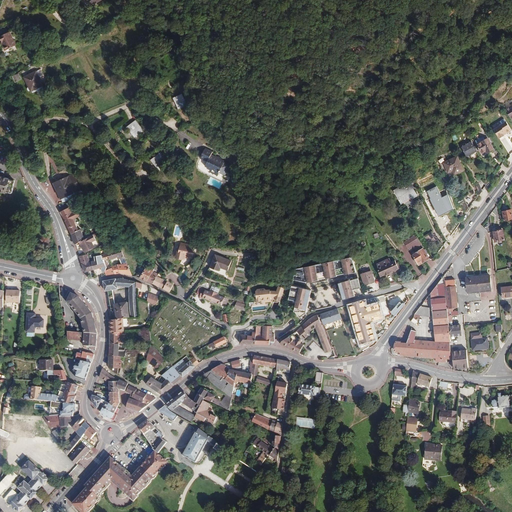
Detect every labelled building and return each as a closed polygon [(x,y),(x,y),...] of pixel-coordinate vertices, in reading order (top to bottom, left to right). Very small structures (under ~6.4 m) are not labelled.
[(162,16),(151,21),(155,31),(167,26),(162,16)] [(9,32),(0,36),(0,38),(2,42),(1,43),(5,51),(16,46),(9,32)] [(43,85),(39,77),(36,71),(24,77),(28,86),(28,87),(28,88),(28,89),(28,90),(29,91),(30,92),(31,91),(32,91),(42,86),(43,85)] [(21,79),(18,73),(12,76),(15,82),(21,79)] [(182,94),(173,98),(179,109),(187,105),(182,94)] [(135,121),(127,127),(135,137),(143,131),(135,121)] [(511,133),(511,131),(511,130),(508,123),(495,131),(501,141),(505,138),(505,137),(504,136),(507,134),(508,135),(511,133)] [(483,137),(474,142),(481,154),(485,151),(487,153),(493,149),(487,139),(485,140),(483,137)] [(477,151),(471,141),(461,147),(466,157),(477,151)] [(205,148),(200,158),(207,162),(205,166),(211,169),(209,171),(218,176),(220,172),(225,175),(231,165),(211,155),(212,152),(205,148)] [(161,152),(151,160),(158,170),(163,166),(162,164),(164,162),(161,158),(163,156),(161,152)] [(457,156),(443,163),(448,173),(452,171),(454,175),(463,170),(457,156)] [(488,182),(492,177),(489,172),(481,179),(486,185),(488,182)] [(81,189),(74,173),(54,182),(63,202),(76,197),(75,192),(81,189)] [(12,193),(15,181),(10,180),(10,179),(0,176),(0,191),(6,193),(7,192),(12,193)] [(398,188),(393,191),(401,203),(411,197),(412,199),(417,195),(413,188),(414,188),(411,183),(399,190),(398,188)] [(439,193),(437,187),(426,192),(439,217),(455,210),(446,190),(439,193)] [(181,188),(172,194),(175,200),(184,194),(181,188)] [(464,198),(457,204),(465,213),(469,208),(464,198)] [(73,219),(82,215),(79,209),(72,212),(69,208),(60,212),(63,216),(66,222),(71,234),(75,244),(79,242),(85,240),(81,230),(78,231),(73,219)] [(511,212),(511,209),(502,212),(504,221),(511,218),(511,212)] [(95,224),(90,216),(85,219),(90,227),(95,224)] [(505,240),(503,229),(493,232),(495,242),(505,240)] [(426,236),(430,244),(437,240),(432,233),(426,236)] [(412,255),(419,265),(429,259),(414,236),(404,242),(408,249),(412,246),(417,252),(412,255)] [(94,246),(89,237),(88,238),(85,240),(79,242),(84,252),(94,246)] [(195,246),(181,243),(179,250),(177,249),(175,258),(182,260),(185,258),(192,259),(195,246)] [(126,262),(120,248),(101,254),(103,258),(103,260),(109,259),(110,260),(117,257),(117,259),(118,259),(121,264),(117,264),(117,265),(112,266),(113,268),(105,271),(106,275),(120,273),(132,276),(126,262)] [(94,270),(91,262),(90,262),(87,253),(79,256),(83,266),(85,272),(94,270)] [(253,267),(254,254),(245,253),(244,266),(253,267)] [(231,261),(215,255),(210,267),(219,271),(221,268),(227,271),(231,261)] [(328,278),(356,272),(352,257),(294,271),(292,281),(305,284),(328,278)] [(103,260),(103,258),(91,262),(94,270),(106,267),(105,264),(104,261),(103,260)] [(381,277),(399,269),(396,263),(395,260),(391,262),(389,258),(376,264),(381,277)] [(147,281),(153,271),(150,270),(146,268),(140,278),(147,281)] [(152,284),(157,276),(158,274),(153,271),(147,281),(152,284)] [(361,274),(364,284),(374,281),(371,271),(361,274)] [(491,291),(490,275),(478,276),(480,293),(491,291)] [(159,287),(162,279),(157,276),(152,284),(159,287)] [(450,359),(449,325),(444,276),(428,296),(431,297),(432,307),(434,326),(434,329),(426,329),(426,341),(415,340),(416,332),(411,330),(407,343),(401,342),(401,341),(396,341),(395,352),(400,353),(400,355),(405,356),(418,357),(436,358),(435,361),(438,362),(438,366),(452,370),(451,362),(446,361),(446,359),(450,359)] [(480,293),(478,276),(466,277),(468,294),(480,293)] [(137,287),(136,282),(120,278),(104,281),(105,291),(108,291),(113,290),(118,289),(118,287),(129,287),(130,317),(137,317),(137,287)] [(356,290),(353,280),(352,278),(338,281),(341,292),(343,300),(355,297),(353,291),(356,290)] [(169,292),(173,284),(167,281),(167,282),(162,279),(159,287),(169,292)] [(361,288),(358,279),(353,280),(356,290),(361,288)] [(446,286),(449,322),(452,321),(451,316),(458,315),(454,280),(445,280),(446,286)] [(210,292),(199,288),(197,294),(200,295),(199,298),(203,299),(203,298),(222,305),(222,303),(226,304),(229,299),(217,294),(219,288),(212,285),(210,292)] [(511,296),(511,286),(501,287),(502,298),(511,296)] [(280,301),(284,289),(278,287),(277,292),(270,291),(266,292),(266,290),(264,289),(261,290),(260,291),(260,293),(256,293),(257,303),(262,302),(262,301),(267,300),(267,298),(271,298),(275,298),(274,299),(275,300),(279,301),(280,301)] [(308,302),(311,292),(291,287),(287,307),(292,308),(297,314),(306,315),(308,302)] [(7,290),(7,302),(20,303),(20,291),(7,290)] [(115,304),(113,290),(108,291),(113,319),(117,319),(115,304)] [(93,313),(80,297),(71,292),(67,300),(82,318),(86,333),(98,333),(93,313)] [(156,306),(159,298),(149,293),(147,302),(156,306)] [(384,295),(364,301),(366,307),(379,303),(382,316),(389,314),(384,295)] [(245,311),(247,303),(242,301),(243,301),(238,299),(235,308),(245,311)] [(364,301),(347,306),(359,346),(377,341),(372,323),(383,320),(382,316),(379,303),(366,307),(364,301)] [(128,318),(126,303),(115,304),(117,319),(123,318),(128,318)] [(429,317),(429,308),(420,307),(415,314),(429,317)] [(342,320),(338,308),(321,314),(320,314),(324,325),(342,320)] [(27,313),(26,332),(34,332),(35,326),(43,327),(44,319),(35,319),(35,313),(27,313)] [(322,327),(317,315),(313,316),(309,319),(299,329),(296,331),(298,334),(300,335),(304,339),(308,336),(307,334),(309,333),(315,328),(325,353),(332,351),(322,327)] [(124,332),(123,318),(117,319),(113,319),(110,320),(110,332),(124,332)] [(290,331),(298,324),(292,318),(287,323),(289,326),(284,330),(287,333),(290,331)] [(460,325),(450,326),(451,336),(461,335),(460,325)] [(255,344),(256,326),(251,326),(248,328),(246,329),(244,330),(244,335),(241,335),(240,344),(255,344)] [(275,340),(274,334),(272,334),(272,326),(262,326),(262,333),(260,333),(260,326),(256,326),(255,344),(270,345),(273,344),(275,342),(275,340)] [(151,340),(149,330),(138,331),(139,338),(143,338),(143,341),(151,340)] [(97,347),(98,338),(98,333),(86,333),(69,331),(68,339),(84,341),(84,346),(86,346),(85,347),(90,348),(90,349),(96,349),(97,347)] [(125,340),(125,332),(124,332),(110,332),(110,343),(119,343),(123,343),(123,340),(125,340)] [(482,332),(471,333),(473,350),(488,348),(487,338),(482,339),(482,332)] [(304,345),(301,343),(301,342),(302,341),(301,340),(301,339),(300,339),(297,338),(295,336),(292,334),(282,341),(280,344),(299,354),(304,345)] [(210,350),(226,342),(224,337),(208,345),(209,347),(210,350)] [(119,350),(119,343),(110,343),(110,356),(120,356),(125,356),(126,350),(119,350)] [(157,369),(165,359),(152,345),(149,350),(146,360),(149,363),(157,369)] [(468,367),(466,350),(452,351),(453,369),(468,367)] [(92,364),(94,356),(82,353),(81,355),(77,354),(76,361),(81,362),(92,364)] [(122,368),(122,360),(121,360),(120,356),(110,356),(109,369),(117,374),(118,368),(122,368)] [(183,377),(195,366),(190,361),(186,356),(172,366),(183,377)] [(252,375),(255,356),(252,357),(250,366),(250,370),(250,374),(243,373),(243,383),(251,385),(252,378),(252,375)] [(277,369),(278,360),(255,356),(252,375),(255,376),(257,376),(259,366),(277,369)] [(199,363),(194,358),(190,361),(195,366),(199,363)] [(53,371),(53,360),(40,360),(40,371),(44,371),(48,371),(53,371)] [(242,368),(239,360),(231,362),(233,370),(242,368)] [(290,371),(291,362),(278,360),(277,369),(277,372),(280,372),(280,369),(287,370),(290,371)] [(86,382),(92,364),(81,362),(79,367),(75,366),(73,372),(77,373),(75,379),(86,382)] [(243,383),(243,373),(229,370),(223,364),(212,370),(225,380),(228,376),(235,382),(235,384),(238,384),(238,382),(243,383)] [(183,377),(172,366),(162,376),(166,379),(174,385),(183,377)] [(301,380),(303,369),(298,367),(295,375),(295,379),(301,380)] [(119,389),(118,380),(111,376),(103,369),(99,378),(109,383),(109,393),(119,393),(119,389)] [(67,380),(64,370),(53,371),(48,371),(48,375),(54,375),(58,375),(58,376),(60,376),(60,380),(67,380)] [(234,387),(225,380),(212,370),(206,373),(202,376),(227,394),(232,398),(233,392),(234,388),(234,387)] [(429,388),(432,380),(432,378),(413,372),(411,388),(415,389),(416,383),(429,388)] [(235,382),(228,376),(225,380),(234,387),(235,384),(235,382)] [(162,395),(174,385),(166,379),(162,384),(152,377),(146,384),(162,395)] [(272,381),(258,377),(257,380),(257,382),(271,386),(272,381)] [(125,391),(128,384),(118,380),(119,389),(125,391)] [(75,395),(78,386),(68,382),(67,386),(64,385),(60,385),(58,391),(59,392),(57,396),(55,395),(39,394),(40,387),(31,386),(30,400),(51,402),(73,404),(76,396),(75,395)] [(447,390),(447,384),(439,382),(438,390),(439,390),(447,390)] [(284,411),(288,385),(285,384),(278,383),(272,409),(284,411)] [(406,397),(407,386),(402,386),(399,385),(399,384),(394,383),(392,400),(401,401),(402,396),(406,397)] [(142,403),(147,395),(136,389),(137,388),(133,387),(133,388),(130,387),(127,393),(131,394),(130,397),(142,403)] [(321,399),(322,391),(301,388),(300,397),(321,399)] [(230,406),(231,403),(232,398),(227,394),(222,402),(215,398),(215,397),(201,389),(198,395),(206,400),(229,411),(230,406)] [(196,416),(178,407),(182,403),(184,401),(186,399),(186,395),(183,391),(166,405),(171,411),(173,412),(192,422),(195,417),(204,422),(206,419),(209,420),(208,422),(214,424),(217,418),(208,413),(209,412),(208,410),(211,404),(204,400),(201,406),(199,405),(196,408),(195,407),(193,411),(197,414),(196,416)] [(492,397),(492,404),(499,404),(499,405),(511,404),(511,400),(511,399),(511,393),(511,394),(510,392),(498,393),(498,396),(492,397)] [(120,404),(119,393),(109,393),(110,407),(118,411),(120,404)] [(106,398),(98,394),(97,399),(105,404),(106,398)] [(140,413),(156,399),(147,394),(147,395),(142,403),(130,399),(126,408),(140,413)] [(196,408),(199,405),(194,402),(189,398),(186,395),(186,399),(184,401),(182,403),(193,411),(195,407),(196,408)] [(201,406),(204,400),(197,397),(194,402),(199,405),(201,406)] [(418,414),(420,403),(413,401),(413,399),(410,398),(408,413),(418,414)] [(105,404),(97,399),(93,399),(92,401),(93,406),(101,416),(103,411),(115,417),(118,411),(110,407),(105,404)] [(75,411),(75,409),(76,409),(76,404),(73,404),(51,402),(49,416),(60,415),(60,417),(71,416),(74,416),(74,412),(75,411)] [(174,421),(178,416),(170,412),(166,406),(159,411),(174,421)] [(476,421),(477,409),(472,408),(472,410),(462,409),(461,419),(476,421)] [(115,417),(103,411),(101,416),(103,419),(110,422),(113,421),(115,417)] [(456,423),(457,412),(448,411),(448,413),(440,412),(439,422),(456,423)] [(60,427),(60,417),(60,415),(49,416),(43,417),(50,428),(60,427)] [(69,427),(69,422),(71,422),(71,416),(60,417),(60,427),(60,430),(62,433),(68,427),(69,427)] [(270,430),(273,421),(266,418),(265,420),(255,416),(252,421),(270,430)] [(76,432),(85,423),(82,418),(73,428),(76,432)] [(315,420),(298,418),(297,426),(314,429),(315,420)] [(416,432),(417,419),(408,418),(406,431),(416,432)] [(150,422),(148,420),(139,427),(144,433),(144,434),(154,448),(153,449),(156,451),(159,453),(160,452),(167,443),(162,439),(157,435),(159,432),(150,422)] [(85,434),(90,427),(85,423),(76,432),(78,434),(66,448),(70,451),(77,443),(82,438),(85,434)] [(96,433),(90,427),(85,434),(91,439),(96,433)] [(61,435),(58,431),(57,429),(52,432),(57,439),(61,435)] [(196,466),(208,444),(216,451),(216,452),(221,456),(223,453),(224,451),(220,448),(216,444),(200,432),(198,436),(196,435),(190,445),(189,449),(183,459),(196,466)] [(279,450),(281,437),(276,436),(275,442),(273,442),(272,446),(275,448),(279,450)] [(270,456),(275,448),(272,446),(269,444),(268,446),(257,438),(253,445),(264,452),(262,455),(262,457),(260,459),(259,459),(256,463),(261,467),(269,456),(270,456)] [(82,460),(90,451),(83,444),(69,458),(75,462),(77,464),(81,459),(82,460)] [(427,444),(425,460),(441,461),(442,446),(427,444)] [(277,462),(279,450),(275,448),(270,456),(275,460),(274,462),(277,462)] [(134,500),(168,463),(155,452),(132,477),(110,459),(100,470),(112,481),(134,500)] [(21,492),(11,504),(20,511),(21,511),(50,480),(29,461),(22,469),(36,481),(31,486),(24,480),(17,488),(21,492)] [(275,474),(276,467),(267,466),(266,471),(266,473),(275,474)] [(112,481),(100,470),(95,475),(107,487),(112,481)] [(98,497),(107,487),(95,475),(85,486),(87,488),(73,504),(81,511),(88,511),(100,499),(98,497)]
